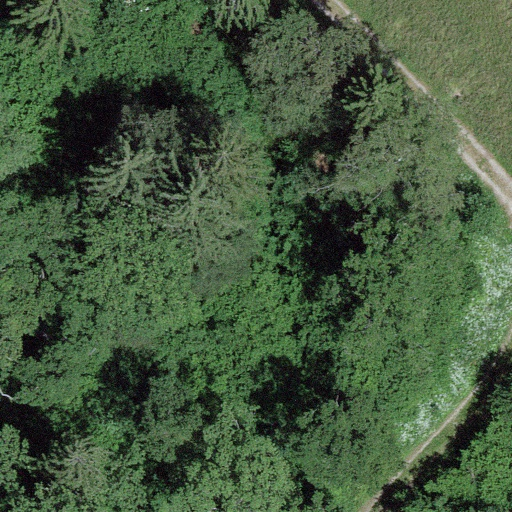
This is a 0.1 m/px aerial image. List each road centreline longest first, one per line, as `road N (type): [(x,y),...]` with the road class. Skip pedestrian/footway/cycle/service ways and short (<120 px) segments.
road 1 (track): [(318,0),(511,202)]
road 2 (track): [(436,511),(511,377)]
